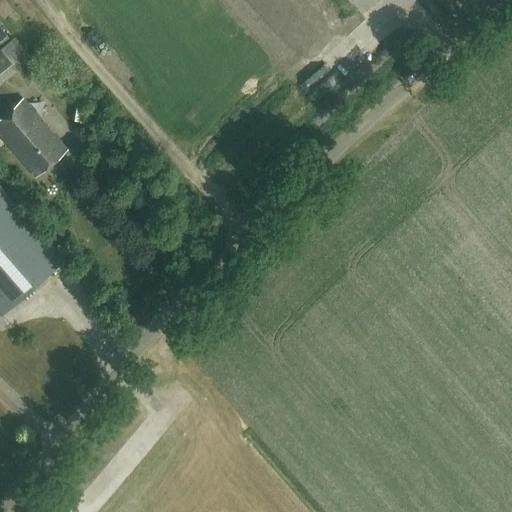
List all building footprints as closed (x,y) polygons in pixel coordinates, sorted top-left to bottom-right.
[(0,55),(0,49),(10,40),(0,27),(0,82),(13,71),(0,55)] [(209,97),(204,112),(222,118),(227,103),(209,97)] [(0,135),(36,177),(67,150),(23,99),(0,117),(0,135)] [(0,312),(1,314),(63,261),(0,188),(0,312)] [(30,323),(15,330),(24,347),(38,340),(30,323)]
